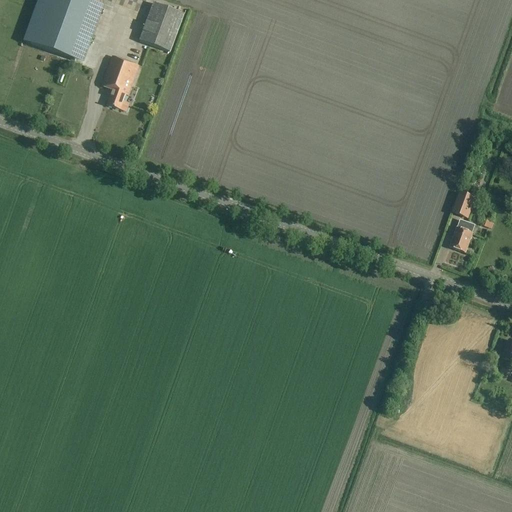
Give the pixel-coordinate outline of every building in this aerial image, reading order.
[(42,0),(25,44),(78,64),(100,7),(82,0),(42,0)] [(171,53),(184,16),(154,5),(141,42),(171,53)] [(163,76),(171,53),(141,42),(133,65),(113,58),(102,88),(113,92),(107,107),(126,114),(130,105),(124,104),(126,97),(128,98),(139,68),(163,76)] [(468,221),(476,200),(460,194),(452,215),(468,221)] [(492,230),(494,224),(487,221),(485,228),(492,230)] [(466,254),(473,235),(458,230),(450,248),(466,254)] [(511,362),(511,342),(509,341),(502,359),(511,362)] [(509,378),(511,372),(501,368),(499,374),(509,378)]
